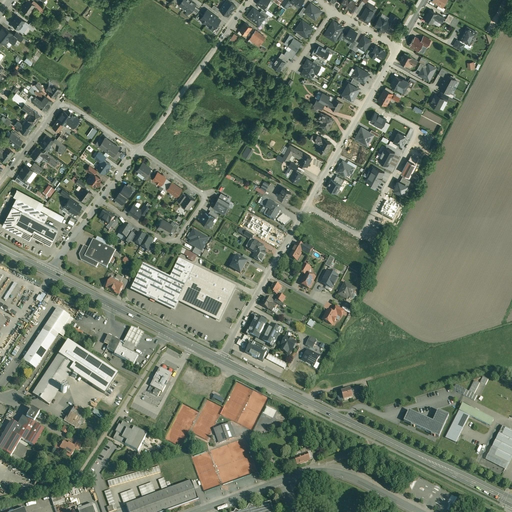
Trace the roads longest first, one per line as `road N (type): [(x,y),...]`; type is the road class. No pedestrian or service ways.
road 1 (residential): [(366,101),(417,129),(361,235),(307,205)]
road 2 (residential): [(136,151),(203,196),(179,236),(164,240),(99,200)]
road 3 (secondary): [(221,359),(410,452)]
road 4 (residential): [(0,181),(62,97),(136,151)]
road 5 (residential): [(285,479),(344,475),(415,511)]
road 6 (residential): [(136,151),(218,43)]
road 7 (secondary): [(49,273),(169,333)]
